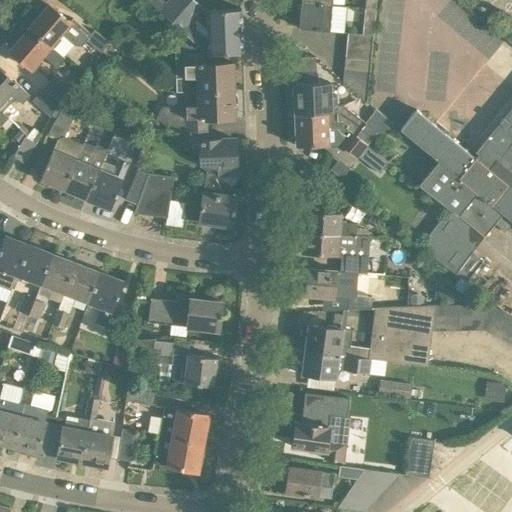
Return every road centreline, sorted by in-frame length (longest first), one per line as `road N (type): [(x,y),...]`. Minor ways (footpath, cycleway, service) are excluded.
road 1 (residential): [(261,261),(153,252),(41,216),(0,189)]
road 2 (residential): [(261,261),(267,122),(259,0)]
road 3 (residential): [(230,511),(261,261)]
road 4 (residential): [(224,511),(93,500),(0,476)]
road 5 (residential): [(402,511),(511,419)]
